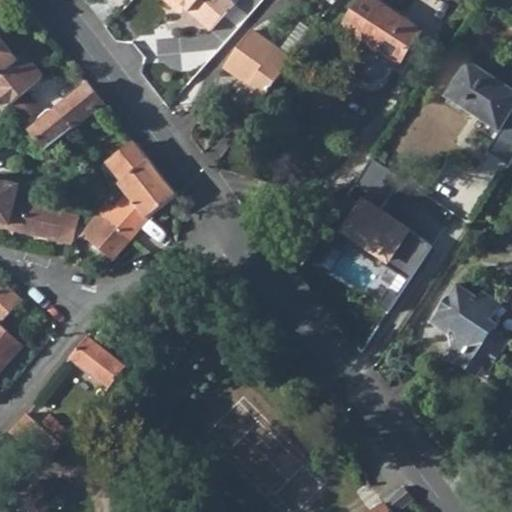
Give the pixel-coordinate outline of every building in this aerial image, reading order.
[(162,0),(177,14),(188,14),(191,17),(209,33),(233,7),(226,0),(162,0)] [(372,0),(361,0),(342,30),(399,67),(421,33),(372,0)] [(225,66),(234,72),(261,37),(252,31),(225,66)] [(261,37),(234,72),(251,85),(242,98),(258,109),(282,76),(266,61),(276,48),(261,37)] [(0,92),(1,91),(12,105),(27,92),(44,77),(26,56),(19,63),(2,42),(0,39),(0,92)] [(276,48),(266,61),(282,76),(293,61),(276,48)] [(511,85),(479,64),(457,97),(509,131),(496,149),(511,162),(511,85)] [(62,106),(33,131),(33,132),(46,150),(54,145),(67,135),(105,105),(89,85),(62,106)] [(12,105),(22,118),(37,105),(27,92),(12,105)] [(149,160),(136,144),(112,164),(125,180),(120,184),(128,194),(107,219),(117,227),(118,226),(132,237),(133,237),(148,219),(151,216),(177,196),(160,174),(149,160)] [(371,160),(358,192),(387,203),(400,171),(371,160)] [(0,220),(1,220),(0,223),(0,225),(7,227),(24,231),(34,233),(71,243),(75,238),(77,226),(82,228),(91,217),(46,207),(17,199),(20,184),(0,179),(0,220)] [(421,231),(373,198),(351,232),(400,266),(421,231)] [(82,234),(100,249),(117,227),(107,219),(100,212),(82,234)] [(117,227),(100,249),(113,260),(132,237),(118,226),(117,227)] [(0,278),(0,324),(23,300),(0,278)] [(430,321),(432,323),(457,284),(455,283),(430,321)] [(457,284),(432,323),(445,332),(447,328),(469,292),(457,284)] [(469,292),(447,328),(452,331),(457,343),(454,347),(465,354),(459,364),(479,378),(484,370),(490,373),(510,341),(493,329),(497,324),(487,318),(499,302),(480,290),(475,296),(469,292)] [(0,371),(23,346),(0,326),(0,371)] [(89,335),(70,356),(110,388),(127,365),(89,335)] [(28,413),(9,431),(44,463),(62,443),(28,413)] [(369,511),(397,511),(414,499),(404,485),(400,485),(389,497),(374,510),(369,511)]
